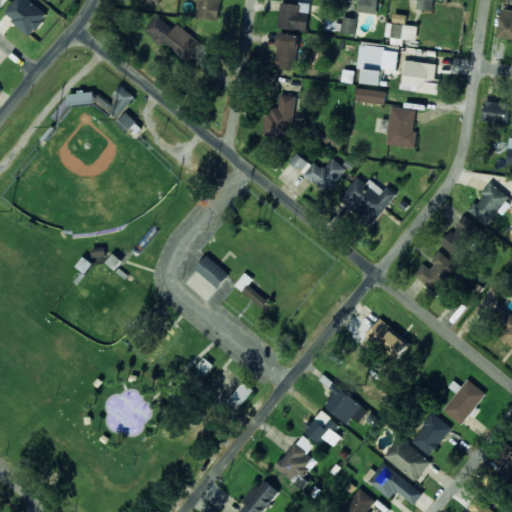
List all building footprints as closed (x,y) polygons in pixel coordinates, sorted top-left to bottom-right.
[(15,0),(5,13),(31,35),(48,15),(30,0),(15,0)] [(308,30),(311,1),(304,0),(299,0),(299,4),(281,2),(279,27),(308,30)] [(511,38),(511,9),(501,9),(499,38),(511,38)] [(178,24),(174,28),(156,15),(145,31),(187,61),(201,41),(178,24)] [(356,34),(357,18),(344,16),(342,32),(356,34)] [(417,41),(418,26),(389,23),(387,43),(403,45),(404,39),(417,41)] [(297,69),(299,34),(279,33),(277,68),(297,69)] [(398,70),(400,47),(360,44),(358,68),(364,68),(362,83),(382,85),(383,69),(398,70)] [(439,94),(441,79),(436,78),(438,63),(405,60),(403,80),(403,85),(417,86),(416,91),(439,94)] [(135,94),(120,85),(114,97),(117,99),(110,112),(121,118),(135,94)] [(386,103),(387,90),(357,88),(356,102),(386,103)] [(96,103),(95,91),(69,94),(70,106),(96,103)] [(297,96),(281,93),(279,109),(268,107),(265,133),(292,137),(297,96)] [(483,120),(507,124),(510,103),(486,100),(483,120)] [(417,147),(418,131),(415,131),(417,109),(391,106),(388,144),(417,147)] [(143,126),(126,112),(120,119),(136,134),(143,126)] [(333,157),(324,169),(315,162),(313,164),(297,152),(290,162),(330,192),(348,169),(333,157)] [(374,223),(398,194),(388,186),(385,190),(371,179),(367,184),(358,176),(341,197),(374,223)] [(511,199),(511,198),(493,182),(470,210),(487,225),(499,210),(501,212),(511,199)] [(442,245),(460,258),(483,229),(465,215),(442,245)] [(440,292),(458,263),(439,252),(430,267),(423,263),(415,276),(440,292)] [(231,275),(208,255),(196,268),(219,288),(231,275)] [(254,279),(246,272),(235,286),(264,308),(270,300),(249,285),(254,279)] [(511,315),(505,310),(490,330),(511,346),(511,315)] [(411,343),(381,319),(363,343),(374,351),(380,344),(400,359),(411,343)] [(487,394),(469,379),(463,386),(455,380),(450,386),(458,393),(444,409),(462,424),(487,394)] [(229,401),(239,409),(255,390),(245,382),(229,401)] [(359,423),(368,412),(340,388),(326,405),(348,424),(353,418),(359,423)] [(306,432),(320,442),(323,437),(336,446),(342,436),(336,431),(341,424),(321,410),(306,432)] [(412,440),(430,455),(453,427),(434,412),(412,440)] [(309,453),(316,444),(302,434),(277,468),(294,480),(299,472),(306,477),(318,461),(309,453)] [(385,458),(418,480),(432,460),(399,437),(385,458)] [(392,499),(397,491),(415,505),(424,492),(384,462),(369,482),(392,499)] [(264,511),(280,491),(263,478),(244,503),(246,504),(240,511),(264,511)] [(370,511),(368,510),(376,501),(362,489),(342,511),(370,511)] [(465,511),(494,511),(476,498),(465,511)]
